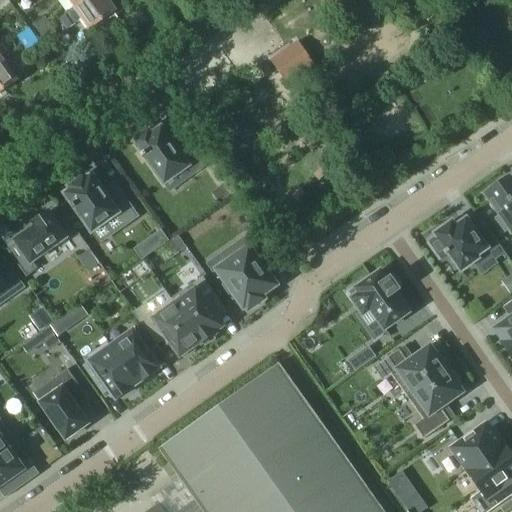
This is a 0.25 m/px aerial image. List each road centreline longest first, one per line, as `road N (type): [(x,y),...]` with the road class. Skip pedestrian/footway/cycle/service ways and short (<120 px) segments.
road 1 (residential): [(26,511),(294,322),(315,277),(388,226)]
road 2 (residential): [(388,226),(511,402)]
road 3 (residential): [(153,68),(0,171)]
road 4 (residential): [(388,226),(511,140)]
